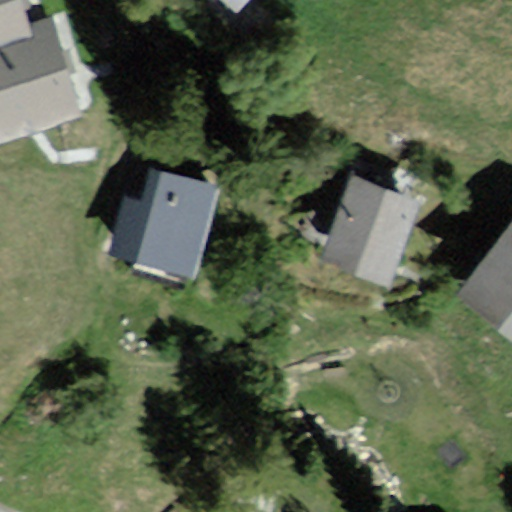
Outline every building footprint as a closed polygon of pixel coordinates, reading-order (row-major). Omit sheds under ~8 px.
[(60,0),(0,0),(0,91),(17,149),(118,118),(90,26),(70,32),(60,0)] [(271,0),(254,0),(264,9),(271,0)] [(167,198),(139,193),(128,261),(218,276),(234,182),(171,171),(167,198)] [(447,199),(378,177),(351,260),(420,282),(447,199)] [(511,256),(482,297),(511,318),(511,256)]
